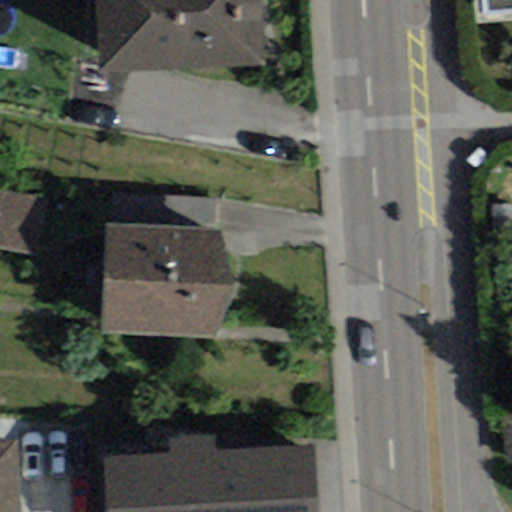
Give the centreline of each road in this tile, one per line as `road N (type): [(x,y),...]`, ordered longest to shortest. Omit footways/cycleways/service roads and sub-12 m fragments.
road 1 (residential): [(470,511),(449,121)]
road 2 (tertiary): [(389,511),(366,127)]
road 3 (tertiary): [(366,127),(359,0)]
road 4 (residential): [(441,0),(449,121)]
